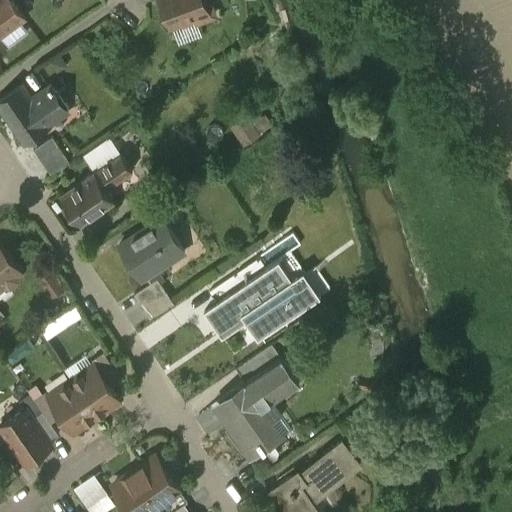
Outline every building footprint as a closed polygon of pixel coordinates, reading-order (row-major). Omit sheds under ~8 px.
[(0,35),(25,17),(11,0),(0,0),(0,51),(6,48),(0,40),(0,35)] [(162,0),(172,25),(196,16),(198,22),(212,16),(214,15),(215,14),(216,11),(211,0),(162,0)] [(51,84),(32,97),(23,84),(0,100),(0,105),(25,142),(51,125),(50,124),(61,116),(56,109),(65,103),(51,84)] [(237,121),(247,142),(267,133),(257,111),(237,121)] [(53,135),(34,148),(52,173),(71,161),(53,135)] [(95,169),(60,193),(81,222),(116,198),(107,186),(133,167),(122,151),(96,169),(95,169)] [(142,207),(163,196),(155,181),(134,191),(142,207)] [(163,214),(120,243),(142,277),(186,248),(163,214)] [(22,270),(0,244),(0,287),(5,284),(11,284),(18,278),(18,273),(22,270)] [(158,276),(135,292),(151,316),(174,301),(158,276)] [(53,332),(88,311),(82,301),(47,321),(53,332)] [(273,343),(236,368),(245,381),(246,381),(282,356),(273,343)] [(120,374),(105,351),(93,359),(95,362),(109,382),(120,374)] [(282,356),(246,381),(245,381),(212,404),(250,458),(287,432),(267,404),(299,381),(282,356)] [(109,382),(95,362),(72,378),(97,414),(120,399),(109,382)] [(72,378),(49,394),(63,414),(74,430),(97,414),(72,378)] [(49,394),(47,391),(35,399),(43,410),(51,422),(63,414),(49,394)] [(33,417),(26,407),(0,425),(27,463),(53,445),(49,440),(33,417)] [(51,422),(43,410),(33,417),(49,440),(59,433),(51,422)] [(300,475),(291,482),(288,478),(271,489),(286,511),(319,511),(311,500),(359,462),(342,440),(300,474),(300,475)] [(157,453),(113,484),(132,510),(153,495),(159,504),(181,487),(157,453)] [(101,482),(82,496),(93,511),(101,511),(115,503),(101,482)] [(181,487),(159,504),(164,511),(167,511),(188,498),(181,487)]
